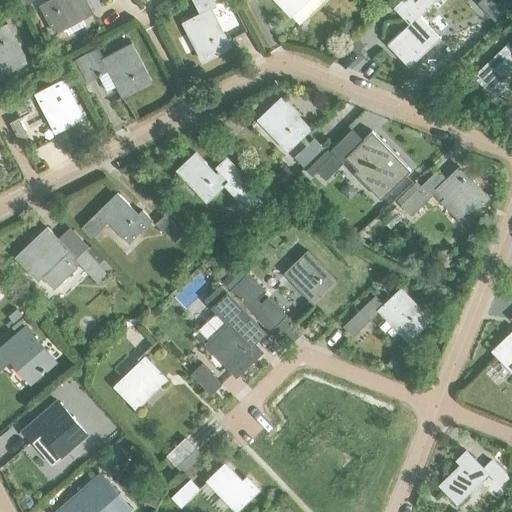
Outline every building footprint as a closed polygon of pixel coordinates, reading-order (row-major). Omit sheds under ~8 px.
[(51,0),(41,6),(56,33),(65,28),(68,34),(86,24),(82,18),(92,13),(85,0),(51,0)] [(183,24),(203,61),(230,47),(210,9),(215,7),(211,0),(192,0),(200,15),(183,24)] [(275,0),(291,16),(307,0),(275,0)] [(416,0),(415,1),(423,10),(434,0),(416,0)] [(388,44),(409,66),(440,37),(418,15),(388,44)] [(474,76),(496,98),(511,82),(511,22),(502,31),(511,40),(505,47),(474,76)] [(0,28),(0,75),(0,76),(27,62),(7,25),(0,28)] [(123,96),(150,82),(130,44),(104,58),(97,46),(70,62),(81,84),(87,80),(87,81),(99,76),(106,90),(117,84),(123,96)] [(36,94),(55,132),(82,117),(63,80),(36,94)] [(10,97),(19,116),(29,111),(19,92),(10,97)] [(259,120),(288,150),(310,129),(281,99),(259,120)] [(377,188),(403,163),(375,132),(352,154),(360,162),(353,168),(377,188)] [(294,157),(303,166),(318,151),(309,141),(294,157)] [(339,147),(318,170),(327,180),(349,159),(339,147)] [(197,153),(179,170),(208,201),(229,181),(251,203),(262,194),(235,167),(226,174),(222,170),(216,174),(197,153)] [(266,184),(275,194),(294,176),(284,167),(266,184)] [(433,192),(468,229),(481,217),(475,211),(489,198),(459,167),(433,192)] [(402,204),(411,213),(430,195),(421,186),(402,204)] [(143,211),(138,216),(118,194),(100,211),(82,229),(91,238),(109,220),(129,242),(152,220),(143,211)] [(157,224),(175,242),(184,233),(166,215),(157,224)] [(91,244),(76,259),(68,250),(47,228),(16,257),(37,279),(41,276),(53,289),(80,263),(98,282),(113,268),(91,244)] [(285,273),(315,304),(337,283),(307,252),(285,273)] [(408,341),(431,319),(401,288),(384,304),(376,296),(344,326),(353,335),(379,310),(408,341)] [(260,306),(277,324),(285,315),(268,298),(260,306)] [(224,315),(239,330),(248,321),(233,306),(224,315)] [(207,344),(237,375),(259,353),(229,322),(207,344)] [(30,382),(54,362),(25,328),(0,349),(0,367),(0,368),(11,359),(30,382)] [(511,331),(492,350),(511,371),(511,331)] [(115,386),(137,408),(167,380),(143,354),(137,359),(140,362),(115,386)] [(61,456),(85,435),(56,401),(22,431),(31,441),(41,432),(61,456)] [(169,456),(177,465),(195,448),(186,439),(169,456)] [(492,462),(484,470),(467,452),(457,462),(461,466),(441,486),(458,504),(488,475),(501,488),(509,480),(492,462)] [(251,481),(246,485),(227,465),(209,482),(237,511),(260,491),(251,481)] [(125,511),(129,508),(100,475),(57,511),(125,511)] [(174,497),(182,507),(200,491),(191,481),(174,497)]
